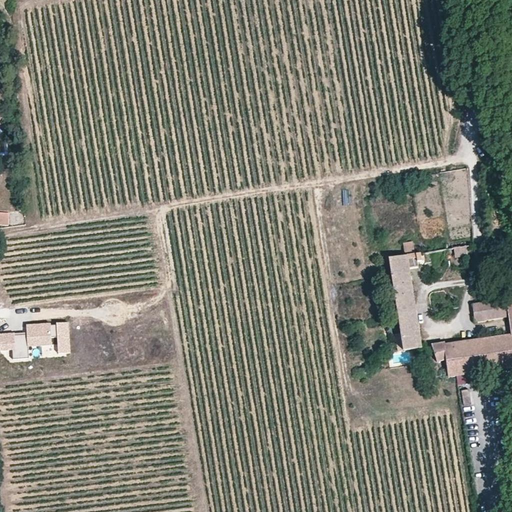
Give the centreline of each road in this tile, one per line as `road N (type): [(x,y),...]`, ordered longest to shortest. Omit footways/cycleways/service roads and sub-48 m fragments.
road 1 (unknown): [(470,157),(48,226)]
road 2 (tertiary): [(511,181),(489,106),(477,0)]
road 3 (unknown): [(489,106),(469,142),(476,227)]
